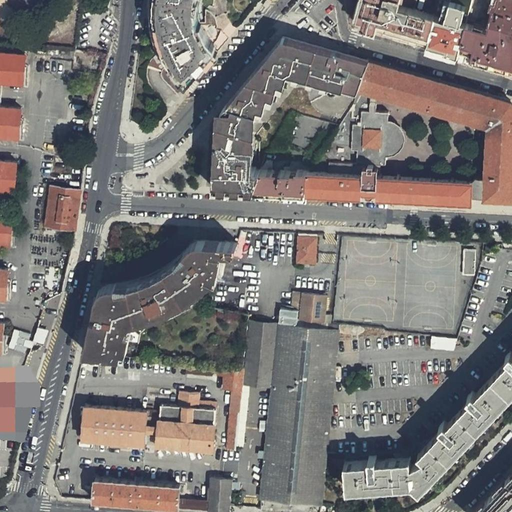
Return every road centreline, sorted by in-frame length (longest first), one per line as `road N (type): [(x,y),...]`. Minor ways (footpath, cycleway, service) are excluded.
road 1 (residential): [(19,506),(98,202)]
road 2 (residential): [(98,202),(393,216)]
road 3 (residential): [(105,155),(156,149),(286,0)]
road 4 (residential): [(509,84),(354,38),(339,0)]
road 5 (residential): [(105,155),(129,0)]
